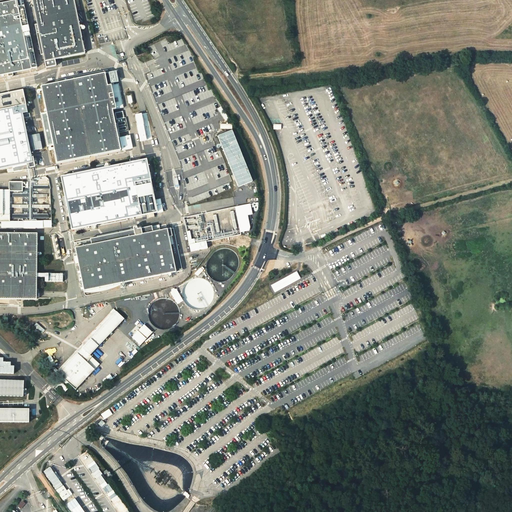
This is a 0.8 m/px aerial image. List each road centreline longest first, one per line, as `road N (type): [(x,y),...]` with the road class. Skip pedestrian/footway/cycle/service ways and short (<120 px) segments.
road 1 (primary): [(270,170),(272,215),(250,279),(234,301),(116,390)]
road 2 (track): [(511,181),(386,215),(312,250)]
road 3 (primary): [(165,0),(270,170)]
road 4 (primary): [(270,170),(260,128),(178,0)]
